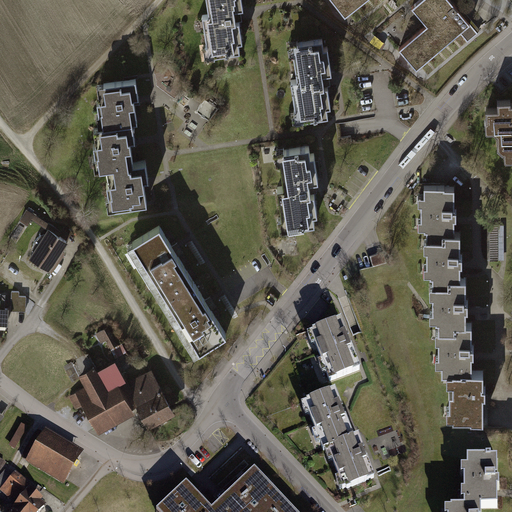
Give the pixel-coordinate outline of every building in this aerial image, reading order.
[(213,44),(215,55),(240,51),(239,42),(243,42),(240,22),(236,22),(234,10),(244,8),(242,0),(207,0),(209,14),(203,15),(207,45),(213,44)] [(333,0),(346,16),(366,0),(333,0)] [(418,0),(412,6),(429,25),(401,49),(418,68),(460,33),(466,40),(477,31),(450,0),(418,0)] [(301,109),(303,120),(328,116),(327,107),(331,106),(328,86),(324,87),(322,74),(332,73),(328,47),(324,48),(323,40),(297,43),(299,54),(294,55),(297,79),(291,80),(295,110),(301,109)] [(139,97),(136,79),(105,84),(107,100),(97,102),(99,113),(104,112),(106,126),(133,122),(138,121),(134,97),(139,97)] [(211,117),(217,103),(205,98),(199,111),(211,117)] [(499,109),(487,109),(487,126),(493,133),(499,133),(499,145),(503,149),(511,149),(511,104),(510,104),(510,100),(499,100),(499,109)] [(136,139),(133,122),(106,126),(101,127),(103,143),(94,144),(96,154),(100,154),(102,168),(115,166),(134,163),(131,140),(136,139)] [(288,216),(289,227),(315,223),(314,214),(317,213),(314,193),(311,194),(309,181),(318,179),(315,154),(311,154),(309,146),(284,150),(286,161),(280,162),(284,186),(277,187),(282,217),(288,216)] [(148,178),(145,161),(134,163),(115,166),(118,181),(107,183),(109,194),(113,194),(115,207),(147,202),(143,179),(148,178)] [(445,186),(424,186),(424,196),(419,196),(419,204),(421,204),(422,219),(418,219),(418,227),(425,227),(425,229),(427,229),(427,239),(439,239),(439,232),(454,232),(454,217),(457,217),(456,210),(452,210),(452,207),(455,207),(455,187),(445,187),(445,186)] [(193,279),(159,225),(132,242),(166,296),(193,279)] [(36,249),(32,257),(50,269),(67,242),(48,230),(44,237),(40,237),(37,240),(35,245),(36,249)] [(454,232),(439,232),(439,239),(427,239),(424,239),(424,250),(427,250),(427,264),(424,264),(425,274),(433,274),(433,285),(445,285),(445,278),(460,278),(460,263),(462,263),(462,255),(458,255),(458,252),(460,252),(460,232),(454,232)] [(460,278),(445,278),(445,285),(433,285),(430,285),(430,295),(433,295),(433,311),(430,311),(430,319),(436,319),(436,321),(438,321),(438,330),(450,330),(450,323),(466,323),(466,308),(468,308),(468,300),(463,300),(463,296),(465,296),(465,278),(460,278)] [(227,334),(193,279),(166,296),(200,350),(227,334)] [(25,310),(25,296),(19,295),(19,291),(13,291),(12,310),(25,310)] [(360,370),(341,321),(314,331),(318,340),(316,345),(322,362),(326,363),(329,371),(326,372),(330,381),(360,370)] [(466,323),(450,323),(450,330),(438,330),(436,330),(436,341),(439,341),(439,355),(436,355),(436,364),(442,364),(442,373),(447,373),(465,373),(465,371),(472,371),(472,353),(474,353),(474,345),(470,345),(470,342),(472,342),(472,323),(466,323)] [(101,331),(112,352),(119,348),(108,327),(101,331)] [(88,404),(101,428),(138,408),(161,395),(149,372),(125,385),(116,370),(103,377),(96,364),(81,372),(89,386),(73,395),(80,409),(88,404)] [(470,421),(484,421),(483,397),(487,397),(487,386),(483,386),(483,371),(472,371),(465,371),(465,373),(447,373),(447,383),(453,383),(453,392),(450,392),(451,408),(448,408),(448,417),(453,417),(453,419),(470,419),(470,421)] [(354,439),(335,391),(308,402),(311,410),(310,414),(317,432),(320,433),(323,441),(321,442),(324,451),(331,448),(354,439)] [(172,414),(161,395),(138,408),(149,427),(172,414)] [(28,428),(23,425),(10,446),(15,450),(28,428)] [(47,431),(29,462),(62,481),(80,451),(47,431)] [(375,478),(359,437),(354,439),(331,448),(334,457),(333,461),(340,478),(343,480),(347,489),(375,478)] [(464,501),(464,508),(482,508),(498,508),(498,490),(500,490),(500,480),(498,480),(497,459),(491,459),(491,458),(468,458),(468,477),(464,477),(464,492),(468,491),(468,501),(464,501)] [(0,477),(0,488),(1,489),(12,476),(6,470),(0,477)] [(31,484),(16,471),(12,476),(1,489),(12,499),(20,490),(23,493),(31,484)] [(293,511),(255,471),(224,500),(212,511),(197,495),(187,484),(156,511),(293,511)] [(31,487),(10,511),(39,511),(45,506),(39,501),(43,497),(31,487)]
